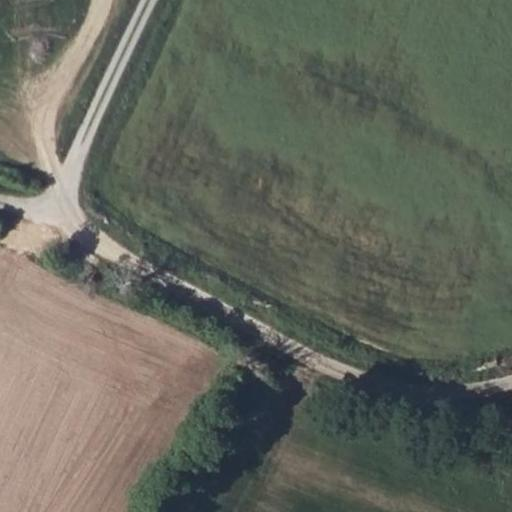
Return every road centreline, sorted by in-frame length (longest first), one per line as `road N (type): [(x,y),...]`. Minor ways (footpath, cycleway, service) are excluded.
road 1 (track): [(0,200),(54,219),(215,312),(414,394),(466,393),(511,379)]
road 2 (track): [(54,219),(77,144),(145,0)]
